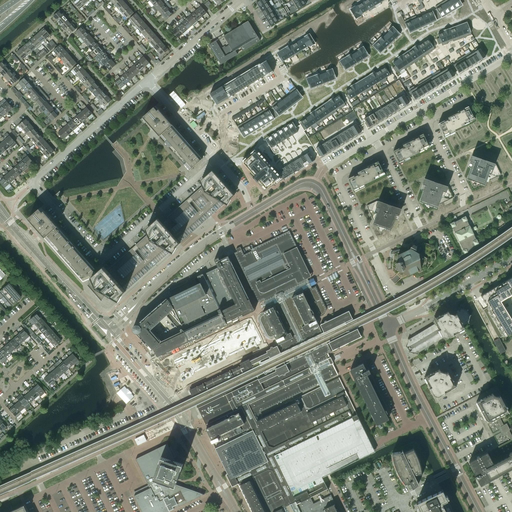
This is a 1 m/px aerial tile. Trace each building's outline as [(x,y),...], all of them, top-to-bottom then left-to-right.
[(84,5),(79,0),(76,0),(73,3),(79,9),(84,5)] [(122,0),(120,0),(118,2),(114,5),(118,10),(125,4),(122,0)] [(158,11),(164,5),(167,2),(165,0),(162,3),(160,0),(152,7),(156,12),(158,11)] [(303,0),(302,0),(294,5),(297,10),(306,5),(303,0)] [(370,0),(366,0),(363,2),(368,10),(371,9),(371,10),(375,8),(370,0)] [(451,0),(446,0),(445,1),(451,11),(452,11),(456,9),(456,8),(451,0)] [(451,0),(456,8),(457,8),(459,7),(461,5),(458,0),(451,0)] [(445,1),(440,4),(447,14),(451,12),(451,11),(445,1)] [(269,2),(259,7),(262,12),(271,6),(269,2)] [(363,2),(357,6),(362,14),(368,10),(363,2)] [(129,8),(125,4),(118,10),(123,14),(129,8)] [(196,11),(202,17),(207,13),(201,6),(198,4),(196,6),(198,9),(196,11)] [(434,10),(439,19),(442,17),(446,15),(447,14),(440,4),(435,7),(436,9),(434,10)] [(167,7),(164,5),(158,11),(162,15),(169,10),(171,7),(169,5),(167,7)] [(265,16),(274,11),(271,6),(262,12),(265,16)] [(357,6),(350,10),(353,15),(354,15),(356,18),(358,17),(362,14),(357,6)] [(129,8),(123,14),(127,19),(133,13),(129,8)] [(202,17),(196,11),(194,8),(191,10),(194,13),(191,15),(197,21),(202,17)] [(169,10),(162,15),(166,20),(173,14),(176,12),(175,12),(173,10),(171,12),(169,10)] [(434,10),(427,14),(431,23),(439,19),(434,10)] [(53,17),(57,22),(64,16),(60,11),(53,17)] [(265,16),(268,21),(277,15),(274,11),(265,16)] [(197,21),(191,15),(189,12),(187,14),(189,17),(186,19),(192,26),(197,21)] [(129,19),(133,24),(140,18),(136,13),(129,19)] [(427,14),(421,16),(426,25),(431,23),(427,14)] [(277,15),(268,21),(271,26),(280,20),(277,15)] [(61,26),(68,20),(64,16),(57,22),(61,26)] [(415,16),(410,19),(415,30),(421,27),(420,27),(415,16)] [(416,16),(415,16),(420,27),(421,27),(426,25),(421,16),(417,18),(416,16)] [(192,26),(186,19),(184,17),(182,19),(184,21),(182,23),(187,30),(192,26)] [(144,23),(140,18),(133,24),(137,29),(144,23)] [(410,19),(404,22),(407,27),(410,32),(415,30),(410,19)] [(65,31),(72,25),(68,20),(61,26),(65,31)] [(179,25),(177,28),(183,34),(184,36),(189,32),(187,30),(182,23),(179,21),(177,23),(179,25)] [(222,51),(216,41),(209,45),(221,65),(237,55),(235,51),(244,46),(246,49),(260,41),(248,21),(223,36),(229,46),(226,48),(225,46),(222,48),(223,50),(222,51)] [(148,27),(144,23),(137,29),(141,33),(148,27)] [(466,24),(461,26),(465,37),(470,36),(472,35),(469,30),(466,24)] [(72,25),(65,31),(69,35),(76,29),(72,25)] [(183,34),(177,28),(175,25),(172,27),(175,30),(172,32),(178,38),(183,34)] [(461,26),(455,28),(459,40),(465,37),(461,26)] [(75,33),(80,37),(86,32),(89,29),(87,27),(84,29),(82,27),(75,33)] [(145,38),(152,32),(148,27),(141,33),(145,38)] [(394,27),(389,32),(395,39),(396,39),(399,35),(398,33),(399,32),(394,27)] [(39,33),(45,39),(50,35),(44,28),(39,33)] [(452,28),(449,29),(454,42),(459,40),(455,28),(452,29),(452,28)] [(446,31),(444,32),(448,44),(448,43),(453,41),(453,42),(454,42),(449,29),(449,30),(448,29),(446,30),(446,31)] [(88,34),(86,32),(80,37),(84,42),(91,36),(93,34),(91,32),(88,34)] [(156,36),(152,32),(145,38),(149,42),(156,36)] [(389,32),(383,37),(384,38),(390,44),(395,39),(389,32)] [(439,38),(436,39),(438,45),(441,44),(442,46),(447,44),(448,44),(444,32),(438,34),(439,38)] [(45,39),(39,33),(35,37),(41,43),(45,39)] [(306,36),(303,38),(308,47),(312,44),(314,43),(312,40),(313,40),(310,34),(306,36)] [(93,39),(91,36),(84,42),(88,47),(95,41),(97,39),(95,36),(93,39)] [(153,47),(160,41),(156,36),(149,42),(153,47)] [(380,40),(378,42),(385,49),(388,46),(389,45),(390,44),(384,38),(383,37),(382,36),(379,39),(380,40)] [(35,37),(30,41),(36,47),(38,49),(42,45),(41,43),(35,37)] [(303,38),(296,42),(302,51),(308,47),(303,38)] [(428,39),(423,43),(430,53),(435,49),(434,47),(436,46),(433,41),(430,42),(428,39)] [(26,45),(32,52),(36,47),(30,41),(26,45)] [(97,44),(95,41),(88,47),(92,52),(99,46),(102,44),(99,41),(97,44)] [(164,46),(160,41),(153,47),(157,52),(164,46)] [(296,42),(290,46),(296,55),(300,53),(299,52),(302,51),(296,42)] [(376,42),(372,46),(377,52),(379,51),(381,53),(384,50),(385,49),(378,42),(376,43),(376,42)] [(423,43),(418,46),(421,50),(425,56),(430,53),(423,43)] [(21,49),(27,56),(32,52),(26,45),(21,49)] [(57,56),(64,50),(60,45),(53,51),(57,56)] [(101,48),(99,46),(92,52),(97,56),(103,51),(106,48),(104,46),(101,48)] [(164,46),(157,52),(162,56),(168,50),(164,46)] [(289,46),(284,50),(290,59),(294,57),(293,56),(295,55),(296,56),(296,55),(290,46),(289,46)] [(360,50),(358,51),(363,60),(364,59),(368,57),(367,54),(368,53),(364,46),(359,49),(360,50)] [(415,46),(413,48),(413,49),(418,56),(420,59),(425,56),(421,50),(418,46),(416,47),(415,46)] [(479,47),(474,50),(475,51),(481,60),(485,57),(479,47)] [(408,52),(408,53),(413,60),(415,63),(420,59),(418,56),(413,49),(412,48),(410,50),(410,51),(408,52)] [(27,56),(21,49),(16,53),(22,60),(27,56)] [(64,50),(57,56),(61,60),(68,54),(64,50)] [(284,50),(278,54),(283,62),(289,58),(290,59),(284,50)] [(470,52),(471,53),(476,63),(481,60),(475,51),(474,50),(475,52),(473,53),(471,54),(470,52)] [(99,63),(107,55),(110,53),(108,51),(105,53),(103,51),(97,56),(95,58),(99,63)] [(353,54),(352,55),(354,58),(357,63),(363,60),(358,51),(356,52),(355,51),(352,53),(353,54)] [(470,52),(466,55),(466,56),(472,65),(476,63),(471,53),(470,52)] [(408,53),(403,56),(410,66),(415,63),(413,60),(408,53)] [(72,59),(68,54),(61,60),(65,65),(72,59)] [(141,59),(139,61),(145,68),(149,64),(144,57),(141,54),(141,55),(139,56),(141,59)] [(109,57),(107,55),(99,63),(103,68),(112,60),(114,58),(112,56),(111,55),(109,57)] [(352,55),(346,58),(351,67),(357,63),(354,58),(352,55)] [(400,58),(398,59),(405,70),(410,66),(403,56),(402,55),(400,57),(400,58)] [(466,55),(461,57),(462,59),(468,68),(472,65),(466,56),(466,55)] [(461,57),(457,60),(458,61),(463,71),(468,68),(462,59),(461,57)] [(343,59),(338,61),(343,69),(345,68),(346,70),(350,67),(351,67),(346,58),(344,60),(343,59)] [(72,59),(65,65),(70,69),(76,63),(72,59)] [(112,60),(103,68),(107,72),(109,71),(116,65),(119,62),(118,62),(116,60),(116,59),(113,62),(112,60)] [(136,63),(134,65),(140,72),(145,68),(139,61),(137,59),(134,61),(136,63)] [(395,66),(393,68),(396,73),(398,71),(399,72),(401,75),(406,71),(405,70),(398,59),(393,63),(395,66)] [(458,62),(452,66),(456,73),(457,72),(458,73),(463,71),(458,61),(457,60),(458,62)] [(222,86),(210,94),(214,100),(215,99),(218,104),(223,101),(229,98),(252,84),(273,71),(267,62),(263,64),(263,63),(260,65),(260,64),(257,65),(257,66),(222,87),(222,86)] [(132,68),(129,70),(135,76),(140,72),(134,65),(132,63),(129,65),(132,68)] [(79,64),(71,71),(75,76),(76,75),(83,69),(79,64)] [(7,66),(0,71),(0,72),(4,77),(11,71),(12,70),(8,65),(7,66)] [(450,67),(445,70),(450,79),(455,76),(454,74),(456,73),(452,66),(450,67)] [(127,67),(122,71),(130,80),(135,76),(129,70),(127,67)] [(385,67),(380,70),(386,81),(387,81),(385,78),(392,74),(389,69),(387,70),(385,67)] [(329,71),(326,72),(330,82),(331,81),(335,80),(334,77),(336,76),(333,68),(328,70),(329,71)] [(83,69),(76,75),(80,79),(87,73),(83,69)] [(380,70),(375,73),(382,84),(386,81),(380,70)] [(440,71),(439,71),(446,81),(450,79),(445,70),(441,73),(440,71)] [(8,81),(15,75),(11,71),(4,77),(8,81)] [(122,76),(120,78),(126,85),(130,80),(122,71),(120,73),(122,76)] [(436,72),(435,73),(441,84),(443,83),(446,81),(439,71),(436,72)] [(326,72),(320,75),(320,76),(323,84),(330,82),(326,72)] [(87,73),(80,79),(84,84),(91,78),(87,73)] [(373,73),(370,75),(371,76),(370,76),(375,84),(380,82),(381,84),(382,84),(375,73),(373,74),(373,73)] [(435,73),(431,76),(431,77),(437,86),(441,84),(435,73)] [(15,75),(8,81),(12,86),(19,80),(15,75)] [(121,89),(126,85),(120,78),(117,75),(115,78),(117,80),(115,82),(121,89)] [(320,75),(313,77),(316,87),(323,84),(320,76),(320,75)] [(367,78),(365,79),(372,89),(371,87),(375,84),(370,76),(370,75),(367,77),(367,78)] [(431,76),(426,79),(427,80),(433,89),(437,86),(431,77),(431,76)] [(18,83),(23,88),(29,82),(32,80),(30,78),(27,80),(25,77),(18,83)] [(310,77),(305,79),(308,87),(310,86),(311,89),(316,87),(313,77),(311,78),(310,77)] [(91,78),(84,84),(88,88),(95,82),(91,78)] [(365,79),(361,82),(367,92),(372,89),(365,79)] [(426,79),(422,81),(423,83),(428,92),(433,89),(427,80),(426,79)] [(265,150),(262,152),(278,171),(279,171),(284,168),(289,164),(294,161),(299,158),(304,155),(310,152),(313,157),(317,154),(314,149),(321,145),(325,143),(330,140),(334,137),(338,135),(343,132),(347,129),(351,127),(358,123),(360,127),(365,125),(362,120),(369,116),(373,114),(377,111),(382,108),(386,106),(390,103),(395,100),(399,98),(406,94),(407,97),(409,96),(399,80),(390,85),(352,109),(353,111),(308,138),(308,137),(307,137),(306,135),(304,131),(303,129),(298,132),(292,135),(287,138),(282,142),(277,145),(271,148),(270,147),(265,150)] [(422,81),(418,84),(418,85),(424,94),(428,92),(423,83),(422,81)] [(31,85),(29,82),(23,88),(27,93),(35,85),(36,85),(34,82),(31,85)] [(95,82),(88,88),(92,93),(99,87),(95,82)] [(360,82),(356,85),(361,94),(366,92),(367,93),(367,92),(361,82),(360,82)] [(353,87),(351,88),(356,96),(361,93),(361,94),(356,85),(355,85),(355,84),(352,86),(353,87)] [(413,86),(413,87),(414,88),(420,97),(424,94),(418,85),(418,84),(417,84),(419,86),(415,88),(413,86)] [(36,87),(35,85),(27,93),(31,98),(38,92),(40,89),(37,86),(36,87)] [(99,87),(92,93),(96,97),(103,91),(99,87)] [(410,91),(408,92),(410,95),(412,94),(415,100),(420,97),(414,88),(413,87),(409,89),(410,91)] [(295,88),(290,92),(297,101),(302,98),(298,93),(299,92),(295,88)] [(351,88),(346,91),(347,93),(348,94),(347,95),(346,95),(349,100),(356,96),(351,88)] [(38,92),(31,98),(35,102),(44,94),(42,92),(40,89),(38,92)] [(100,102),(107,96),(103,91),(96,97),(100,102)] [(291,94),(286,97),(292,105),(297,101),(290,92),(289,92),(291,94)] [(44,94),(35,102),(39,107),(46,101),(49,99),(44,94)] [(406,94),(399,98),(404,106),(411,102),(407,97),(406,94)] [(339,95),(334,99),(341,109),(346,106),(344,104),(346,102),(343,98),(341,99),(339,95)] [(107,96),(100,102),(105,107),(111,101),(107,96)] [(286,97),(282,100),(288,108),(292,105),(286,97)] [(399,98),(395,100),(400,109),(404,106),(399,98)] [(0,103),(8,113),(13,108),(7,102),(4,99),(0,103)] [(331,99),(329,101),(330,102),(329,102),(336,112),(336,111),(339,109),(340,108),(341,109),(334,99),(332,100),(331,99)] [(276,102),(283,112),(288,108),(282,100),(278,104),(276,102)] [(395,100),(390,103),(396,112),(400,109),(395,100)] [(44,112),(50,106),(53,104),(51,101),(48,104),(46,101),(39,107),(38,109),(42,113),(44,112)] [(326,104),(325,105),(328,110),(330,113),(331,115),(336,112),(329,102),(329,101),(326,103),(326,104)] [(271,109),(276,117),(283,112),(276,102),(271,106),(273,107),(271,109)] [(390,103),(386,106),(391,114),(396,112),(390,103)] [(82,112),(88,118),(92,114),(87,108),(84,105),(82,107),(84,110),(82,112)] [(325,105),(320,108),(327,119),(331,115),(330,113),(328,110),(325,105)] [(52,108),(50,106),(44,112),(48,117),(54,111),(57,108),(55,106),(52,108)] [(156,106),(143,117),(157,133),(189,170),(202,159),(170,122),(156,106)] [(386,106),(382,108),(387,117),(391,114),(386,106)] [(463,123),(474,118),(468,107),(457,112),(458,112),(454,114),(453,115),(452,116),(451,116),(450,117),(449,118),(449,119),(438,124),(443,135),(464,125),(463,123)] [(267,108),(262,111),(269,122),(276,117),(271,109),(269,110),(267,108)] [(320,108),(315,112),(322,122),(327,119),(320,108)] [(382,108),(377,111),(382,119),(387,117),(382,108)] [(79,114),(77,116),(83,123),(88,118),(82,112),(79,109),(77,111),(79,114)] [(54,111),(48,117),(52,121),(59,116),(59,115),(61,113),(59,111),(57,113),(54,111)] [(262,111),(257,114),(264,125),(269,122),(262,111)] [(312,114),(310,115),(316,123),(317,125),(322,122),(315,112),(314,111),(312,113),(312,114)] [(377,111),(373,114),(378,122),(382,119),(377,111)] [(83,123),(77,116),(75,113),(72,115),(75,118),(72,120),(78,127),(83,123)] [(257,114),(253,117),(259,128),(264,125),(257,114)] [(373,114),(369,116),(374,125),(378,122),(373,114)] [(310,115),(306,118),(311,126),(312,126),(314,129),(318,126),(316,123),(317,125),(316,123),(310,115)] [(369,116),(362,120),(365,125),(367,129),(374,125),(369,116)] [(253,117),(248,120),(254,131),(259,128),(253,117)] [(70,122),(67,124),(73,131),(78,127),(72,120),(70,118),(68,120),(70,122)] [(306,118),(299,123),(300,125),(303,129),(304,131),(311,126),(306,118)] [(26,119),(17,126),(19,128),(21,127),(23,130),(30,124),(26,119)] [(248,120),(243,123),(249,134),(254,131),(248,120)] [(65,127),(63,129),(69,135),(73,131),(67,124),(65,122),(63,124),(65,127)] [(243,123),(237,127),(240,132),(241,131),(244,137),(249,134),(243,123)] [(358,123),(351,127),(356,135),(363,131),(360,127),(358,123)] [(34,128),(30,124),(23,130),(27,134),(34,128)] [(288,127),(287,127),(292,135),(298,132),(295,128),(294,127),(293,124),(288,127)] [(64,140),(69,135),(63,129),(60,126),(58,128),(60,131),(58,133),(64,140)] [(287,127),(282,130),(287,138),(292,135),(287,127)] [(351,127),(347,129),(352,138),(356,135),(351,127)] [(38,133),(34,128),(27,134),(31,139),(38,133)] [(347,129),(343,132),(348,140),(352,138),(347,129)] [(282,130),(277,133),(282,142),(287,138),(282,130)] [(343,132),(338,135),(343,143),(348,140),(343,132)] [(4,137),(3,138),(10,147),(12,148),(17,144),(15,142),(9,136),(7,133),(4,136),(4,137)] [(42,138),(38,133),(31,139),(35,144),(42,138)] [(277,133),(272,136),(277,145),(282,142),(277,133)] [(404,145),(404,146),(393,151),(398,163),(419,153),(418,150),(429,145),(423,134),(412,139),(412,140),(409,142),(408,142),(407,143),(406,144),(405,144),(404,145)] [(338,135),(334,137),(339,146),(343,143),(338,135)] [(271,137),(266,140),(267,141),(267,142),(270,147),(271,148),(277,145),(272,136),(271,137)] [(10,147),(3,138),(2,137),(0,139),(2,142),(0,144),(6,151),(10,147)] [(334,137),(330,140),(335,148),(339,146),(334,137)] [(46,142),(42,138),(35,144),(39,148),(46,142)] [(330,140),(325,143),(330,151),(335,148),(330,140)] [(43,153),(50,147),(46,142),(39,148),(43,153)] [(325,143),(321,145),(326,154),(330,151),(325,143)] [(321,145),(314,149),(317,154),(319,158),(326,154),(321,145)] [(54,151),(50,147),(43,153),(47,157),(54,151)] [(248,159),(243,163),(254,176),(253,178),(257,182),(259,181),(267,190),(284,179),(281,174),(279,171),(278,171),(262,152),(260,150),(258,152),(257,151),(251,156),(248,159)] [(310,152),(304,155),(309,164),(315,160),(313,157),(310,152)] [(25,158),(23,160),(29,167),(33,163),(28,156),(27,156),(25,153),(25,154),(23,156),(25,158)] [(304,155),(299,158),(304,167),(309,164),(304,155)] [(496,165),(495,165),(495,164),(486,161),(485,162),(480,161),(481,159),(472,156),(469,162),(472,163),(470,168),(466,179),(485,185),(486,182),(501,175),(496,165)] [(29,167),(23,160),(20,158),(18,160),(20,163),(18,165),(24,171),(29,167)] [(299,158),(294,161),(299,170),(304,167),(299,158)] [(294,161),(289,164),(294,173),(299,170),(294,161)] [(374,180),(373,178),(383,173),(378,161),(367,167),(364,169),(363,170),(362,170),(361,171),(360,172),(359,173),(359,174),(348,179),(353,190),(374,180)] [(16,167),(13,169),(19,175),(24,171),(18,165),(16,162),(13,164),(16,167)] [(289,164),(284,168),(289,176),(294,173),(289,164)] [(11,171),(8,173),(14,180),(19,175),(13,169),(11,166),(9,168),(11,171)] [(284,168),(279,171),(281,174),(284,179),(289,176),(284,168)] [(202,186),(167,217),(192,232),(225,204),(228,205),(231,200),(230,199),(234,195),(212,170),(200,181),(202,186)] [(6,175),(4,177),(10,184),(14,180),(8,173),(6,171),(4,173),(6,175)] [(0,183),(5,188),(10,184),(4,177),(1,175),(0,175),(0,177),(1,179),(0,180),(0,183)] [(448,188),(447,187),(448,187),(438,183),(438,185),(433,183),(434,182),(424,179),(422,185),(425,185),(423,190),(419,202),(437,208),(439,205),(453,198),(448,188)] [(378,201),(378,202),(376,201),(366,206),(373,220),(374,221),(372,224),(391,230),(395,219),(397,214),(399,215),(401,209),(392,206),(391,208),(387,206),(387,204),(378,201)] [(125,292),(170,252),(173,254),(176,248),(176,247),(180,243),(160,221),(158,219),(146,229),(147,233),(148,234),(107,271),(104,267),(103,267),(96,273),(94,271),(92,269),(93,267),(57,226),(55,228),(53,225),(51,222),(53,221),(41,208),(29,218),(28,219),(30,221),(38,230),(40,232),(42,235),(44,237),(80,278),(81,278),(83,281),(92,278),(87,285),(96,296),(101,302),(105,296),(106,294),(119,302),(122,296),(121,295),(125,292)] [(463,251),(464,254),(467,252),(474,245),(478,244),(476,240),(467,221),(467,220),(465,217),(461,218),(462,219),(454,222),(450,224),(452,228),(463,250),(463,251)] [(314,360),(308,347),(304,340),(301,334),(295,321),(290,311),(290,310),(289,308),(285,301),(286,298),(297,293),(302,291),(311,286),(309,284),(308,281),(307,279),(307,278),(308,278),(309,277),(310,276),(309,274),(308,272),(309,272),(308,271),(308,272),(306,267),(306,266),(306,267),(304,262),(289,231),(255,247),(253,248),(251,250),(249,246),(252,254),(256,261),(248,264),(240,247),(236,249),(237,252),(234,253),(248,283),(258,302),(264,300),(265,302),(266,304),(267,307),(277,303),(280,303),(283,311),(286,317),(289,324),(293,330),(296,336),(302,349),(308,363),(314,360)] [(413,245),(410,248),(410,249),(403,252),(401,251),(394,254),(392,269),(401,279),(416,271),(419,273),(428,268),(436,259),(434,246),(424,243),(416,246),(413,245)] [(225,321),(227,324),(255,311),(249,300),(247,294),(244,289),(241,283),(239,278),(236,272),(233,267),(231,261),(230,261),(228,256),(223,258),(222,256),(221,257),(214,260),(215,263),(216,262),(218,267),(219,270),(205,277),(204,274),(203,274),(220,309),(217,310),(219,315),(223,322),(225,321)] [(184,332),(189,342),(190,343),(196,340),(203,337),(209,334),(214,331),(221,328),(227,325),(227,324),(225,321),(223,322),(219,315),(217,310),(220,309),(203,274),(197,277),(198,277),(195,279),(169,291),(169,292),(172,297),(170,297),(173,304),(171,305),(173,308),(184,332)] [(484,294),(481,296),(484,301),(487,307),(485,309),(483,310),(485,314),(491,326),(497,338),(501,338),(504,336),(505,337),(505,338),(509,336),(511,333),(511,276),(509,279),(505,281),(494,288),(486,293),(484,294)] [(2,289),(0,290),(0,293),(0,294),(3,297),(12,288),(10,285),(8,283),(4,287),(2,289)] [(327,343),(331,341),(327,332),(323,334),(322,332),(320,328),(317,323),(316,319),(320,317),(322,316),(323,316),(323,315),(324,315),(324,314),(325,314),(325,313),(326,312),(326,311),(326,310),(326,309),(326,308),(326,307),(325,306),(319,293),(318,291),(318,292),(317,289),(316,288),(314,288),(313,288),(312,289),(312,288),(311,286),(302,291),(297,293),(286,298),(285,301),(289,308),(290,310),(290,311),(295,321),(301,334),(304,340),(308,347),(314,360),(327,354),(331,352),(328,345),(327,343)] [(12,288),(3,297),(7,301),(16,293),(12,288)] [(16,293),(7,301),(9,304),(11,306),(15,303),(16,301),(21,297),(19,295),(16,293)] [(173,308),(171,305),(170,303),(170,302),(168,299),(165,302),(163,304),(162,302),(157,306),(151,312),(144,318),(140,322),(141,323),(139,325),(136,325),(133,327),(133,331),(135,333),(139,333),(141,336),(139,337),(145,344),(151,350),(153,349),(154,351),(155,352),(155,351),(156,353),(156,354),(158,357),(166,353),(189,342),(184,332),(173,308)] [(277,303),(267,307),(268,309),(263,312),(263,314),(262,314),(261,315),(260,316),(260,317),(259,318),(259,319),(259,320),(259,321),(259,322),(266,335),(266,336),(267,337),(268,337),(269,338),(270,338),(271,338),(272,338),(273,338),(275,337),(275,338),(277,342),(278,344),(278,345),(282,353),(278,355),(278,356),(274,358),(273,360),(273,362),(274,364),(275,366),(278,366),(282,364),(287,362),(290,370),(291,371),(308,363),(302,349),(296,336),(293,330),(289,324),(286,317),(283,311),(280,303),(277,303)] [(444,338),(445,338),(446,338),(447,338),(448,338),(448,337),(464,329),(463,326),(468,323),(468,324),(469,323),(468,322),(470,316),(471,315),(470,315),(467,311),(468,310),(467,310),(460,308),(459,308),(459,309),(454,312),(456,314),(454,315),(449,314),(448,311),(441,315),(439,315),(438,317),(433,319),(435,323),(409,339),(408,338),(408,339),(408,340),(406,346),(406,347),(407,347),(409,352),(409,353),(410,352),(417,354),(417,355),(418,354),(417,353),(444,337),(444,338)] [(320,325),(321,326),(324,333),(325,333),(327,332),(332,329),(337,338),(331,341),(329,342),(328,342),(332,349),(332,350),(337,348),(337,349),(339,349),(339,348),(339,347),(358,338),(361,337),(357,330),(356,327),(353,321),(349,311),(327,322),(326,321),(325,321),(324,322),(324,323),(320,325)] [(30,320),(33,324),(40,318),(42,317),(40,315),(39,317),(36,313),(29,319),(29,320),(30,320)] [(40,318),(33,324),(38,329),(44,322),(44,323),(46,321),(44,320),(43,319),(42,320),(40,318)] [(48,327),(49,327),(50,326),(48,325),(47,326),(44,323),(44,322),(38,329),(42,333),(48,327)] [(21,332),(18,334),(24,340),(26,342),(30,338),(29,336),(23,330),(20,327),(18,329),(21,332)] [(53,332),(54,331),(53,329),(51,330),(49,327),(48,327),(42,333),(46,338),(53,332)] [(332,329),(327,332),(331,341),(337,338),(332,329)] [(24,340),(18,334),(16,331),(14,333),(16,336),(13,338),(19,345),(24,340)] [(57,336),(58,335),(57,334),(55,335),(53,332),(46,338),(50,342),(57,336)] [(9,342),(14,349),(16,351),(21,347),(19,345),(13,338),(11,335),(9,337),(11,340),(9,342)] [(57,336),(50,342),(54,347),(62,340),(61,338),(59,340),(57,336)] [(500,354),(506,351),(502,343),(501,343),(499,338),(499,339),(498,339),(494,341),(500,354)] [(4,346),(10,353),(14,349),(9,342),(6,340),(4,342),(6,344),(4,346)] [(0,346),(2,348),(0,349),(0,351),(1,352),(5,357),(7,359),(11,355),(10,353),(4,346),(2,344),(0,345),(0,346)] [(70,356),(67,358),(73,364),(74,366),(75,366),(79,362),(78,360),(69,351),(67,353),(70,356)] [(314,360),(313,361),(315,363),(318,364),(323,362),(327,360),(330,358),(328,356),(327,354),(314,360)] [(65,360),(62,362),(68,369),(73,364),(67,358),(65,355),(62,357),(65,360)] [(252,360),(250,361),(257,377),(260,383),(272,377),(272,376),(270,374),(266,376),(263,369),(259,361),(263,359),(262,357),(261,356),(261,355),(260,356),(255,358),(253,360),(252,360)] [(238,402),(207,417),(209,422),(211,421),(239,407),(240,407),(243,408),(253,429),(252,429),(253,430),(259,427),(255,418),(262,415),(261,412),(268,408),(277,404),(287,399),(293,396),(297,394),(306,390),(316,385),(321,382),(338,375),(336,370),(334,367),(333,366),(332,363),(331,362),(332,362),(331,360),(330,359),(330,360),(330,358),(327,360),(323,362),(318,364),(315,363),(313,361),(314,360),(309,363),(310,366),(309,368),(293,376),(286,379),(277,384),(264,390),(263,390),(246,398),(244,397),(239,400),(238,402)] [(58,362),(56,364),(63,373),(68,369),(62,362),(60,359),(58,361),(58,362)] [(195,388),(189,390),(191,394),(191,395),(191,394),(192,395),(195,403),(200,413),(203,418),(204,422),(206,425),(209,423),(209,422),(207,417),(238,402),(239,400),(244,397),(246,398),(263,390),(264,390),(277,384),(286,379),(293,376),(291,371),(290,370),(284,372),(285,373),(285,374),(285,375),(284,375),(283,375),(282,374),(282,373),(279,375),(278,373),(277,371),(270,374),(272,376),(272,377),(260,383),(257,377),(250,361),(249,361),(249,360),(249,359),(248,360),(248,359),(247,360),(241,363),(240,364),(241,366),(239,367),(239,366),(238,367),(232,370),(232,369),(231,370),(232,370),(230,371),(230,370),(229,371),(227,372),(226,373),(224,374),(223,374),(221,375),(220,375),(219,376),(218,376),(217,377),(216,377),(215,378),(213,379),(212,379),(212,380),(209,381),(207,381),(208,382),(205,383),(204,383),(205,383),(203,384),(203,383),(202,384),(198,386),(196,387),(195,387),(195,388)] [(308,363),(291,371),(293,376),(309,368),(310,366),(309,363),(308,363)] [(59,377),(63,373),(55,364),(53,366),(54,366),(51,369),(59,377)] [(385,412),(367,375),(370,373),(368,369),(365,371),(362,364),(350,369),(353,374),(377,424),(388,418),(385,411),(385,412)] [(54,381),(59,377),(51,369),(50,368),(48,370),(50,372),(48,375),(54,381)] [(424,377),(433,394),(434,395),(435,395),(435,396),(436,396),(437,396),(438,396),(439,396),(439,395),(456,387),(453,382),(453,380),(451,379),(448,372),(445,373),(441,372),(439,369),(432,373),(430,373),(429,375),(424,377)] [(41,376),(43,379),(49,386),(49,385),(51,383),(53,385),(55,383),(56,383),(54,381),(48,375),(46,372),(41,376)] [(298,398),(297,398),(299,401),(300,403),(299,403),(297,404),(301,411),(301,412),(305,410),(333,397),(330,390),(342,384),(339,378),(332,381),(326,384),(306,394),(298,398)] [(38,395),(40,397),(44,393),(45,393),(43,391),(37,384),(35,381),(34,382),(35,382),(33,384),(35,386),(32,388),(38,395)] [(333,397),(305,410),(307,413),(311,422),(312,424),(312,423),(316,421),(325,417),(330,415),(334,413),(338,411),(343,409),(352,404),(348,396),(347,394),(346,393),(342,384),(330,390),(333,397)] [(27,390),(26,391),(33,399),(38,395),(32,388),(30,386),(28,388),(27,389),(27,390)] [(25,395),(23,397),(29,404),(33,399),(26,391),(25,390),(23,392),(25,395)] [(511,440),(511,439),(511,437),(508,430),(509,430),(506,424),(503,426),(499,417),(508,412),(500,396),(498,397),(494,396),(493,393),(483,399),(480,398),(479,400),(476,402),(486,420),(489,419),(490,422),(497,418),(501,427),(500,427),(503,433),(506,432),(511,440)] [(24,408),(29,404),(23,397),(21,394),(16,398),(24,408)] [(16,403),(13,405),(19,412),(24,408),(16,398),(14,401),(16,403)] [(268,412),(262,415),(255,418),(259,427),(261,430),(261,432),(275,425),(279,423),(283,421),(284,421),(283,420),(287,418),(292,416),(296,413),(301,411),(297,404),(299,403),(300,403),(299,401),(297,398),(290,401),(277,408),(273,410),(268,412)] [(19,412),(13,405),(11,403),(9,405),(11,407),(8,410),(14,416),(16,418),(21,414),(19,412)] [(275,425),(261,432),(261,430),(259,427),(253,430),(236,439),(228,443),(215,449),(230,479),(230,480),(235,477),(236,480),(238,483),(239,486),(240,485),(249,481),(250,480),(254,482),(257,488),(259,492),(263,501),(268,510),(268,511),(274,511),(281,508),(283,508),(284,511),(285,511),(325,511),(325,509),(334,505),(335,504),(334,502),(331,495),(326,487),(314,463),(367,437),(358,419),(358,417),(354,410),(354,409),(352,406),(352,404),(343,409),(338,411),(334,413),(330,415),(325,417),(316,421),(312,423),(312,424),(311,422),(307,413),(305,410),(301,412),(301,411),(296,413),(292,416),(287,418),(283,420),(284,421),(283,421),(279,423),(275,425)] [(207,428),(206,429),(211,439),(211,440),(213,443),(220,440),(222,439),(224,438),(228,435),(230,438),(234,436),(238,434),(248,429),(249,431),(252,429),(253,429),(243,408),(240,407),(239,407),(211,421),(209,422),(209,423),(206,425),(207,428)] [(0,432),(9,424),(7,422),(4,424),(2,422),(0,423),(0,432)] [(143,435),(135,439),(138,445),(146,441),(143,435)] [(337,453),(315,463),(322,478),(356,461),(375,452),(373,448),(372,446),(370,442),(368,438),(337,453)] [(511,439),(511,440),(489,451),(496,464),(493,465),(498,474),(502,472),(510,468),(510,467),(511,466),(511,439)] [(173,508),(174,508),(175,508),(176,508),(177,508),(177,507),(178,507),(178,506),(179,506),(181,506),(181,505),(196,497),(197,493),(180,487),(175,485),(177,480),(182,465),(182,464),(175,462),(173,459),(173,458),(174,458),(173,457),(172,458),(170,454),(171,453),(168,448),(167,446),(168,446),(167,444),(165,445),(166,445),(156,450),(138,459),(137,458),(136,459),(136,461),(137,460),(149,485),(148,486),(134,493),(136,495),(134,496),(135,498),(136,497),(143,511),(165,511),(171,509),(172,510),(174,509),(173,508)] [(404,482),(405,484),(409,482),(413,488),(412,488),(412,489),(418,484),(419,484),(414,474),(422,473),(422,471),(421,469),(421,467),(420,465),(420,463),(419,461),(419,459),(418,458),(417,456),(416,454),(415,452),(414,450),(413,448),(404,453),(402,450),(402,451),(400,452),(392,453),(392,456),(393,458),(393,460),(394,462),(394,464),(395,466),(396,468),(396,470),(397,472),(398,473),(399,475),(400,477),(401,479),(403,481),(404,482)] [(499,476),(498,474),(493,465),(487,453),(479,457),(479,456),(476,457),(477,458),(469,462),(476,476),(475,476),(476,479),(477,479),(480,486),(499,476)] [(374,463),(369,466),(372,473),(378,470),(374,463)] [(240,485),(239,486),(243,495),(245,499),(250,508),(251,511),(284,511),(283,508),(281,508),(274,511),(268,511),(268,510),(263,501),(259,492),(257,488),(254,482),(250,480),(249,481),(240,485)] [(448,511),(443,502),(445,501),(447,500),(442,490),(416,503),(420,511),(422,511),(425,511),(448,511)]
